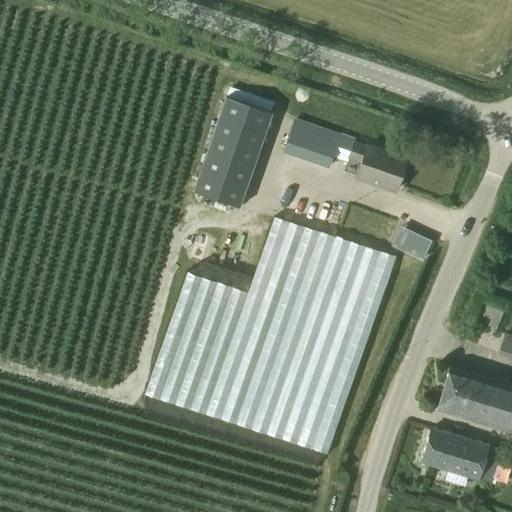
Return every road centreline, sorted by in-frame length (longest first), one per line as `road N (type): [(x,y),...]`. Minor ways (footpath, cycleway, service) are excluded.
road 1 (tertiary): [(364,511),(511,131)]
road 2 (unclassified): [(511,127),(148,0)]
